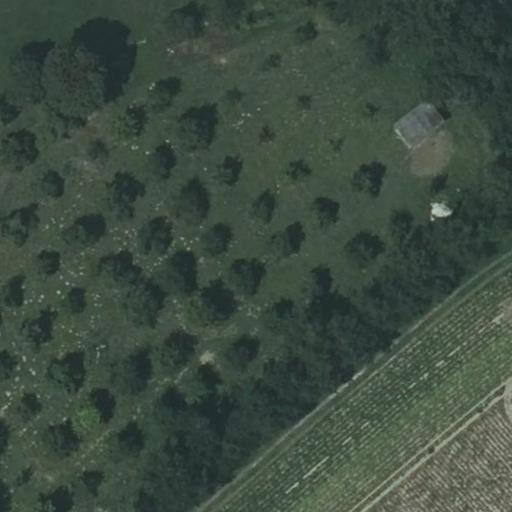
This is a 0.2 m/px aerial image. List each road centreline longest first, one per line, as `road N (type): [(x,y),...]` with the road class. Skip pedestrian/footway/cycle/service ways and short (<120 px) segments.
road 1 (track): [(205,511),(511,241)]
road 2 (track): [(511,127),(415,0)]
